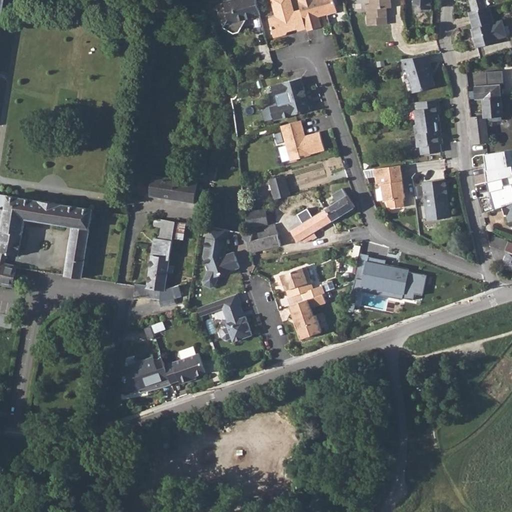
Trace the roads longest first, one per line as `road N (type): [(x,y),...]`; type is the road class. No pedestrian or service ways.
road 1 (residential): [(0,441),(86,442),(388,336)]
road 2 (residential): [(489,277),(385,235),(373,220),(312,49)]
road 3 (residential): [(446,0),(443,44),(467,198),(489,277)]
road 4 (residential): [(383,511),(398,487),(403,436),(388,336)]
road 5 (unknown): [(104,436),(122,291)]
